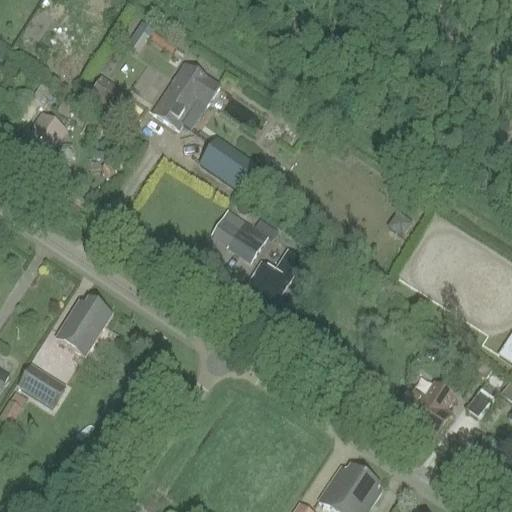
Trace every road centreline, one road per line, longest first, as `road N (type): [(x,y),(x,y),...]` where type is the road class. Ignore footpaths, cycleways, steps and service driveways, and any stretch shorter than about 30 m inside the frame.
road 1 (unclassified): [(450,511),(221,360)]
road 2 (unclassified): [(221,360),(0,210)]
road 3 (residential): [(118,511),(221,360)]
